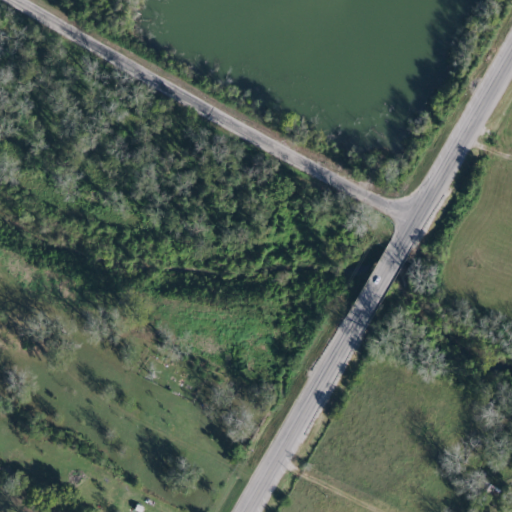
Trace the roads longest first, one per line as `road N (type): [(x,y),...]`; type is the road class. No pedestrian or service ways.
road 1 (secondary): [(255,511),(511,47)]
road 2 (residential): [(420,208),(44,0)]
